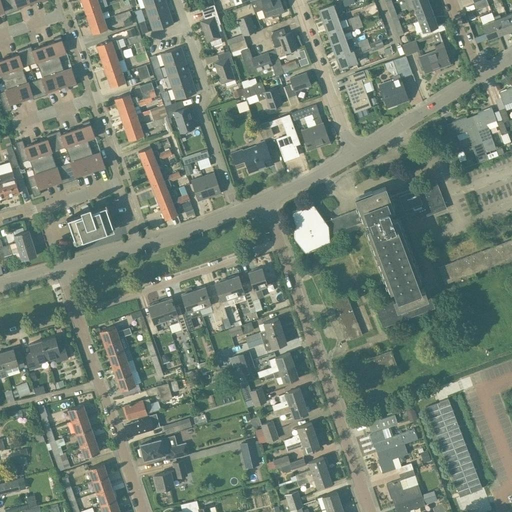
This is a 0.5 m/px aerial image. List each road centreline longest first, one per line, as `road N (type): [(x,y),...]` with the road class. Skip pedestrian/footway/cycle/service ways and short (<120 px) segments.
road 1 (residential): [(371,511),(278,242)]
road 2 (residential): [(235,212),(200,107),(209,92),(178,0)]
road 3 (residential): [(76,315),(278,242)]
road 4 (residential): [(76,315),(145,511)]
road 5 (residential): [(355,156),(297,0)]
road 6 (unknown): [(398,131),(441,175),(458,217),(411,234)]
road 7 (unclassified): [(355,156),(479,81)]
